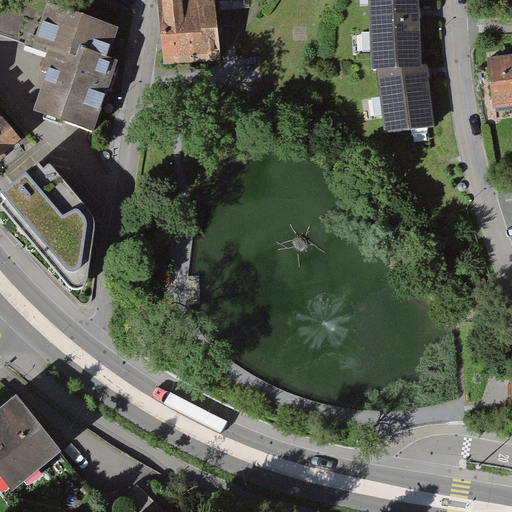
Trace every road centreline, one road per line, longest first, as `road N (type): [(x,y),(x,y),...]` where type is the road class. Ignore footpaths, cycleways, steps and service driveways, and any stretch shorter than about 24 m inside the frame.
road 1 (secondary): [(82,359),(224,446),(421,499)]
road 2 (residential): [(82,359),(105,318),(153,0)]
road 3 (residential): [(511,282),(471,167),(451,0)]
road 4 (residential): [(511,456),(443,449),(428,468),(421,499)]
